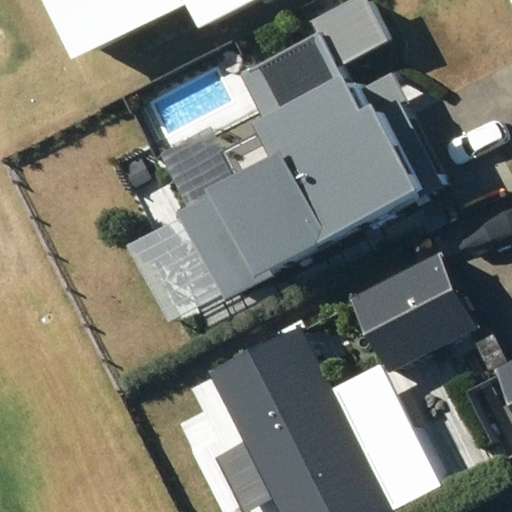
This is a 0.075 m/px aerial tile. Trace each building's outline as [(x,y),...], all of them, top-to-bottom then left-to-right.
[(78,0),(110,62),(217,8),(228,30),(285,0),(78,0)] [(300,28),(309,44),(321,36),(312,21),(300,28)] [(248,153),(264,185),(202,215),(245,301),(294,276),(296,280),(471,192),(425,102),(406,112),(391,81),(373,90),(345,33),(262,75),(290,131),(248,153)] [(349,298),(384,368),(470,325),(435,255),(349,298)] [(209,369),(278,511),(395,511),(304,324),(209,369)] [(511,364),(497,373),(511,400),(511,364)]
